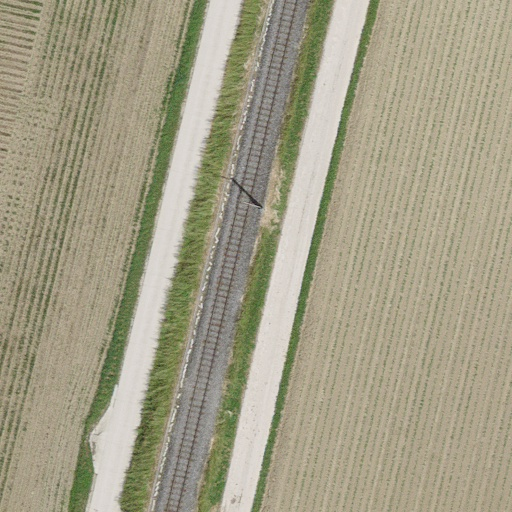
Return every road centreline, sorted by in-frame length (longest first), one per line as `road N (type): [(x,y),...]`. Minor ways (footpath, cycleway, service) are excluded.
road 1 (unclassified): [(225,0),(103,511)]
road 2 (track): [(358,0),(241,511)]
